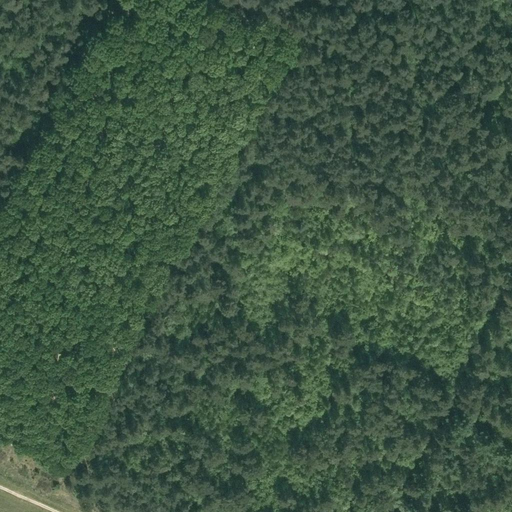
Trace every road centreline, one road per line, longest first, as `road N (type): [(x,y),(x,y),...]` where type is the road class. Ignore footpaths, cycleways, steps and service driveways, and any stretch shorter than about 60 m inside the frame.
road 1 (track): [(0,177),(88,0),(262,0),(511,105)]
road 2 (track): [(387,511),(511,275)]
